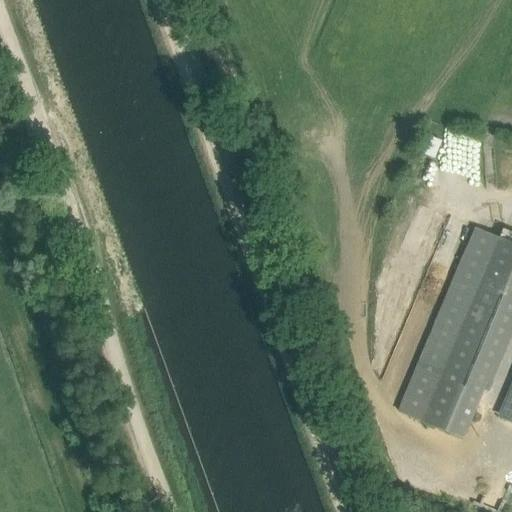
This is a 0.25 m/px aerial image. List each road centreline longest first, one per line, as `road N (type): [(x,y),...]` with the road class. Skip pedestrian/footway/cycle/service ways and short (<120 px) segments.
road 1 (track): [(159,0),(343,511)]
road 2 (track): [(0,15),(176,511)]
